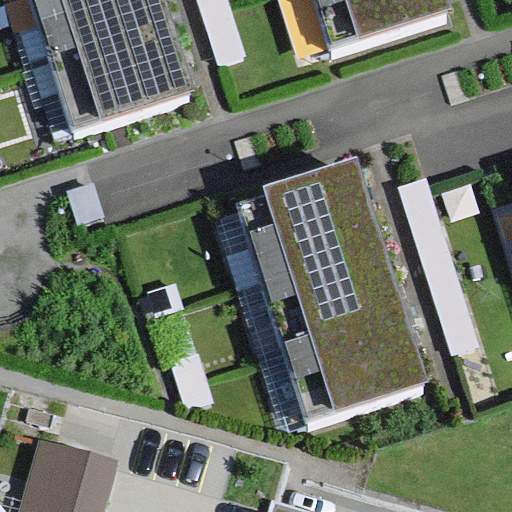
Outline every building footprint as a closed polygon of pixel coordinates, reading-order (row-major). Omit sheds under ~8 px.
[(148,0),(39,0),(83,144),(182,114),(148,0)] [(428,0),(320,0),(340,66),(440,36),(428,0)] [(210,31),(223,71),(247,63),(234,23),(210,31)] [(426,409),(354,188),(262,218),(334,438),(426,409)] [(101,511),(113,472),(43,452),(26,511),(101,511)]
